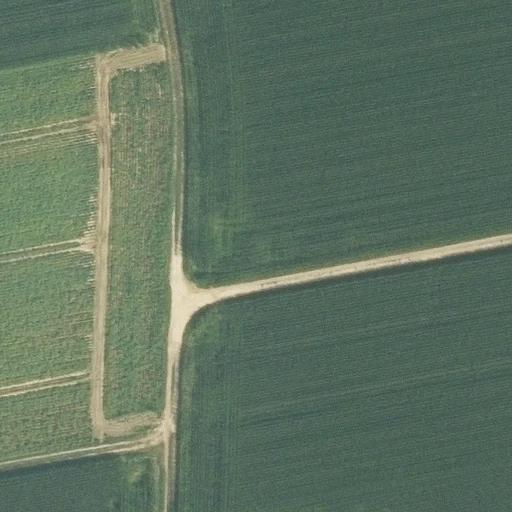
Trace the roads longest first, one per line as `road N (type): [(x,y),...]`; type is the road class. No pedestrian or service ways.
road 1 (track): [(170,511),(180,116),(163,0)]
road 2 (track): [(511,240),(176,303)]
road 3 (track): [(0,468),(172,436)]
